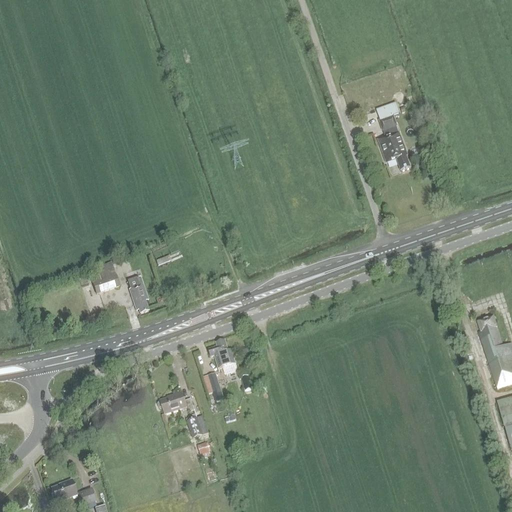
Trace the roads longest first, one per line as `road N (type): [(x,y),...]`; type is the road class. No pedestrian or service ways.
road 1 (unclassified): [(43,411),(70,403),(105,368),(395,268)]
road 2 (primary): [(34,372),(178,332),(342,267)]
road 3 (primary): [(342,267),(31,358)]
road 4 (unclassified): [(389,250),(338,111)]
road 5 (primary): [(389,250),(511,209)]
road 6 (unclassified): [(395,268),(511,226)]
